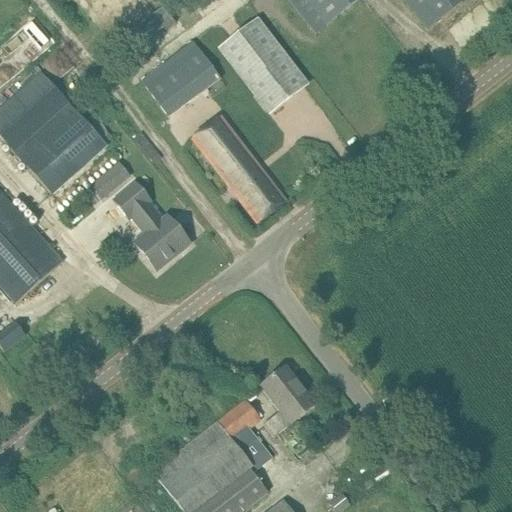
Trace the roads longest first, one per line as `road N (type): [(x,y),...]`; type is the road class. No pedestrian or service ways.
road 1 (track): [(257,266),(44,0)]
road 2 (tertiary): [(257,266),(511,59)]
road 3 (tertiary): [(0,463),(257,266)]
road 4 (unclassified): [(440,511),(257,266)]
